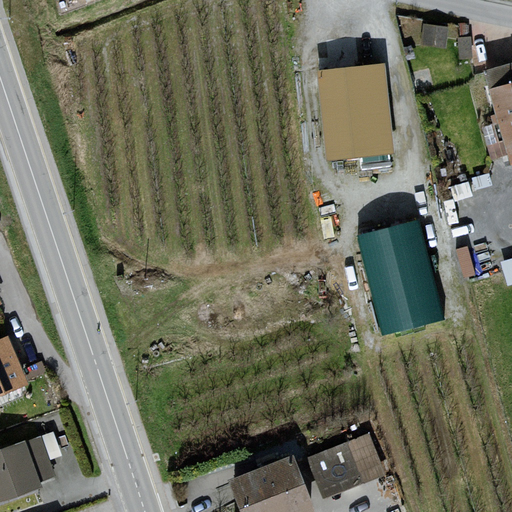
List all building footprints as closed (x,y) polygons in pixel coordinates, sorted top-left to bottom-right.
[(387,62),(319,70),(329,158),(397,151),(387,62)] [(511,64),(488,71),(511,152),(511,64)] [(424,225),(362,239),(383,335),(445,321),(424,225)] [(9,339),(0,343),(0,401),(31,387),(9,339)] [(378,429),(308,456),(324,497),(394,470),(378,429)] [(38,435),(0,447),(0,501),(41,487),(39,479),(52,475),(38,435)] [(312,511),(291,453),(229,475),(242,511),(312,511)]
